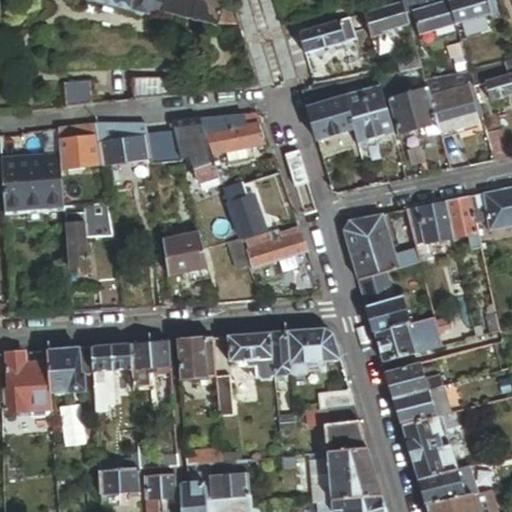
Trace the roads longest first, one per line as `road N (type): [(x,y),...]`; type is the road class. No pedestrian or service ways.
road 1 (residential): [(0,334),(351,310)]
road 2 (residential): [(351,310),(409,511)]
road 3 (residential): [(511,170),(321,214)]
road 4 (residential): [(285,96),(321,214)]
